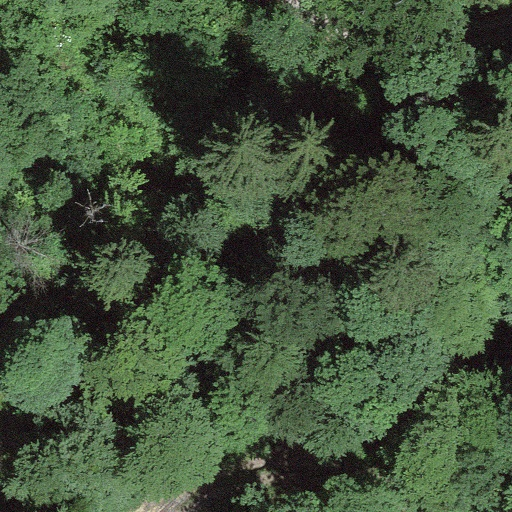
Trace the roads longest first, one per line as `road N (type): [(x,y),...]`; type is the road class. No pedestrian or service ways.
road 1 (track): [(457,511),(417,480),(244,447),(146,511)]
road 2 (track): [(511,28),(462,49),(385,37),(335,0)]
